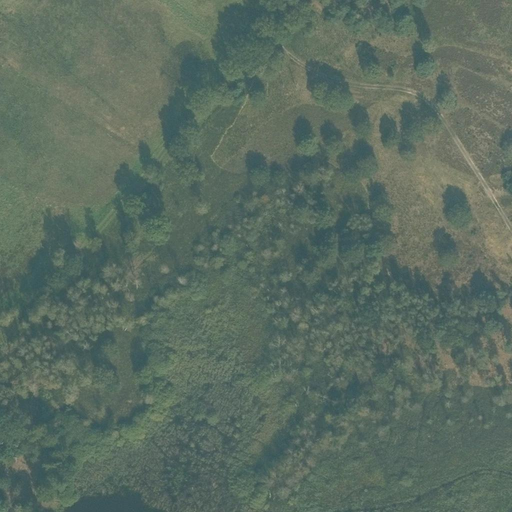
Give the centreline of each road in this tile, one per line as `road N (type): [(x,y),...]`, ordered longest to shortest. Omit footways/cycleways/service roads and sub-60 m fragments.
road 1 (track): [(268,39),(0,342)]
road 2 (track): [(268,39),(318,73),(413,93),(442,114),(511,232)]
